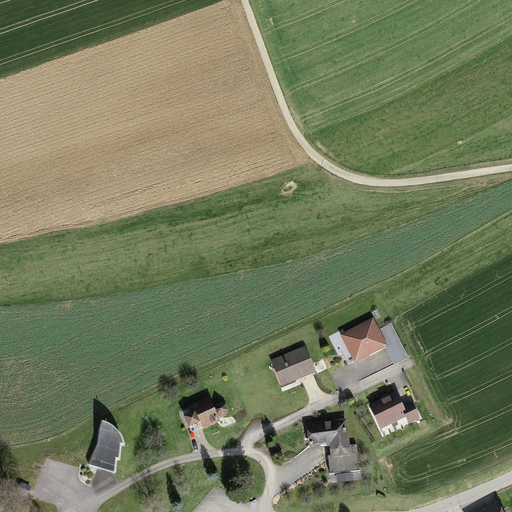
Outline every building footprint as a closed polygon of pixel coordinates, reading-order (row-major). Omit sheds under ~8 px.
[(374,323),(342,338),(357,367),(388,352),(374,323)] [(304,351),(272,364),(283,390),(315,377),(304,351)] [(402,393),(375,406),(386,428),(411,416),(415,424),(425,419),(419,406),(411,410),(402,393)] [(205,433),(220,425),(207,401),(183,415),(193,433),(203,428),(205,433)] [(105,424),(93,465),(122,474),(123,461),(127,459),(128,445),(132,445),(130,435),(126,430),(119,427),(105,424)] [(346,426),(309,427),(309,433),(304,433),(305,443),(310,442),(310,445),(315,445),(315,450),(332,449),(333,461),(331,461),(331,478),(360,477),(359,450),(347,450),(346,426)]
